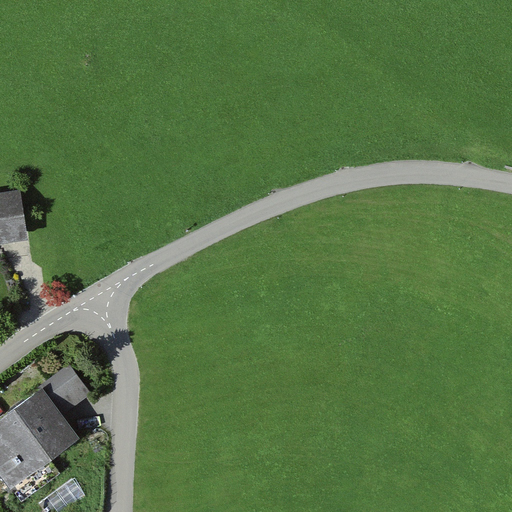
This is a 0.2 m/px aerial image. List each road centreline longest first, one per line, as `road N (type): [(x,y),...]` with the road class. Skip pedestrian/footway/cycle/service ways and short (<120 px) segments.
road 1 (residential): [(96,295),(232,223),(312,192),(446,173),(511,186)]
road 2 (residential): [(96,295),(125,369),(121,511)]
